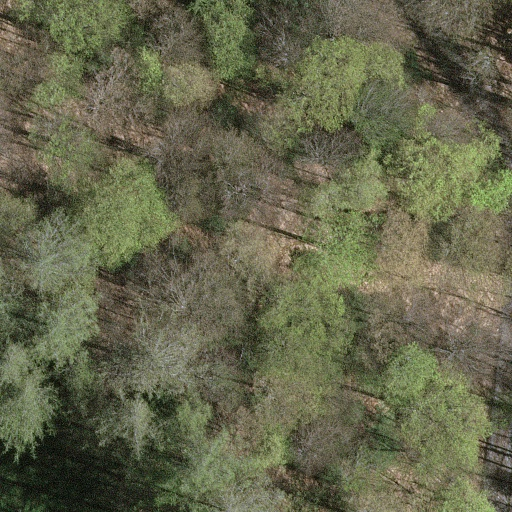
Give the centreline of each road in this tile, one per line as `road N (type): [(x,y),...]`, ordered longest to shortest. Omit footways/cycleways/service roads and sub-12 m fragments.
road 1 (track): [(511,198),(501,139),(444,28),(420,0)]
road 2 (track): [(500,511),(511,326)]
